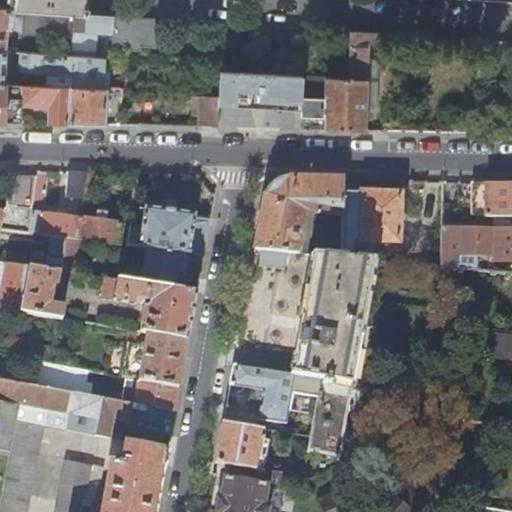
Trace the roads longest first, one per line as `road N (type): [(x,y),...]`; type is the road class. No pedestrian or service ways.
road 1 (residential): [(240,157),(178,511)]
road 2 (residential): [(511,164),(240,157)]
road 3 (residential): [(240,157),(0,147)]
